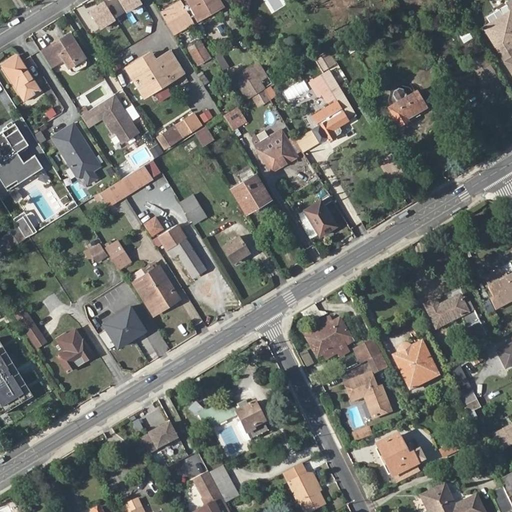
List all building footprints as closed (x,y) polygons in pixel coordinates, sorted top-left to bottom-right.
[(140,0),(119,0),(127,12),(142,3),(140,0)] [(181,0),(160,12),(173,33),(194,21),(193,19),(184,4),(181,0)] [(184,4),(193,19),(222,2),(220,0),(191,0),(184,4)] [(103,1),(88,10),(99,29),(115,20),(103,1)] [(511,9),(510,11),(483,27),(511,73),(511,44),(511,45),(511,44),(511,9)] [(468,29),(459,33),(463,42),(472,38),(468,29)] [(87,61),(69,33),(40,51),(50,67),(63,59),(71,71),(75,72),(86,64),(87,61)] [(189,46),(192,50),(190,51),(198,64),(211,56),(203,43),(202,44),(199,40),(196,39),(190,42),(189,46)] [(474,53),(477,58),(485,54),(481,49),(474,53)] [(147,61),(130,71),(135,81),(143,76),(147,82),(139,87),(145,97),(184,73),(171,52),(156,61),(149,65),(147,61)] [(214,56),(224,69),(230,65),(220,52),(214,56)] [(317,56),(321,70),(333,66),(328,52),(317,56)] [(128,68),(130,71),(147,61),(149,65),(156,61),(151,53),(128,68)] [(485,54),(477,58),(476,59),(493,87),(501,82),(490,66),(492,65),(485,54)] [(23,72),(27,70),(17,55),(2,65),(23,100),(39,90),(29,74),(25,77),(23,72)] [(256,63),(232,78),(246,100),(263,90),(256,79),(263,75),(256,63)] [(389,100),(392,105),(413,92),(410,87),(400,85),(391,90),(389,100)] [(427,106),(417,90),(413,92),(392,105),(389,107),(400,125),(409,120),(408,118),(427,106)] [(119,102),(101,114),(111,129),(114,130),(122,142),(138,132),(133,123),(130,122),(129,120),(129,117),(119,102)] [(319,127),(313,130),(320,142),(326,138),(328,142),(337,136),(333,131),(349,121),(337,102),(313,117),(319,127)] [(410,122),(429,110),(427,106),(408,118),(409,120),(410,122)] [(223,116),(230,129),(243,121),(235,108),(223,116)] [(205,121),(212,118),(209,109),(201,113),(205,121)] [(182,121),(175,126),(182,137),(190,133),(182,121)] [(73,122),(51,136),(78,180),(100,166),(73,122)] [(0,177),(7,188),(42,165),(34,153),(23,160),(17,151),(28,144),(15,123),(8,128),(7,125),(2,129),(3,131),(0,132),(0,177)] [(164,149),(182,137),(175,126),(157,137),(164,149)] [(205,126),(195,134),(203,146),(214,138),(205,126)] [(278,130),(255,143),(271,171),(294,158),(278,130)] [(302,146),(315,142),(312,131),(299,135),(302,146)] [(152,159),(145,164),(153,178),(161,173),(152,159)] [(116,182),(123,194),(150,177),(143,165),(116,182)] [(269,198),(255,175),(232,189),(246,212),(269,198)] [(107,204),(123,194),(116,182),(100,192),(107,204)] [(180,202),(193,223),(205,216),(193,194),(180,202)] [(330,195),(305,210),(320,236),(337,226),(325,206),(334,200),(330,195)] [(152,237),(164,229),(155,215),(143,223),(152,237)] [(22,217),(15,222),(25,239),(33,234),(22,217)] [(159,235),(173,257),(178,254),(192,276),(205,268),(177,224),(159,235)] [(458,250),(467,245),(456,225),(447,230),(458,250)] [(239,237),(224,246),(234,263),(249,253),(239,237)] [(118,241),(106,248),(118,268),(130,261),(118,241)] [(98,242),(85,252),(94,265),(108,255),(98,242)] [(133,283),(153,314),(178,298),(158,267),(153,270),(151,266),(144,270),(146,274),(133,283)] [(502,305),(511,300),(511,273),(507,276),(502,267),(494,272),(499,280),(504,291),(497,294),(502,305)] [(499,280),(494,272),(485,276),(489,285),(499,280)] [(467,329),(480,323),(474,311),(469,313),(460,296),(439,307),(436,300),(425,306),(436,330),(461,317),(467,329)] [(144,330),(128,305),(101,322),(117,347),(144,330)] [(18,317),(21,322),(28,317),(26,313),(18,317)] [(21,322),(31,339),(41,333),(30,316),(28,317),(21,322)] [(330,324),(307,337),(317,356),(322,353),(342,341),(344,345),(352,341),(339,318),(330,324)] [(327,320),(304,333),(307,337),(330,324),(327,320)] [(75,326),(54,339),(61,351),(55,355),(66,373),(94,355),(75,326)] [(107,349),(113,346),(105,329),(99,332),(107,349)] [(0,341),(0,414),(33,395),(0,341)] [(322,353),(325,359),(336,352),(338,357),(347,351),(344,346),(344,345),(342,341),(322,353)] [(375,341),(363,347),(370,360),(381,355),(375,341)] [(511,344),(498,352),(506,369),(511,365),(511,344)] [(408,346),(398,351),(400,355),(394,358),(410,390),(434,377),(426,361),(429,360),(421,345),(410,350),(408,346)] [(363,347),(353,352),(360,365),(370,360),(363,347)] [(370,360),(376,373),(388,368),(381,355),(370,360)] [(377,389),(371,374),(344,384),(351,402),(365,397),(367,396),(369,402),(367,403),(373,419),(391,412),(381,388),(377,389)] [(472,392),(458,398),(463,407),(476,400),(472,392)] [(236,410),(229,397),(204,409),(197,413),(198,414),(206,430),(238,414),(236,410)] [(270,430),(255,400),(249,404),(247,399),(238,403),(241,408),(236,410),(238,414),(251,440),(270,430)] [(476,400),(463,407),(466,414),(480,407),(476,400)] [(204,409),(195,401),(189,408),(197,415),(198,414),(197,413),(204,409)] [(168,422),(139,438),(148,455),(177,439),(168,422)] [(511,443),(511,424),(492,434),(495,439),(498,437),(505,448),(511,443)] [(369,429),(354,434),(356,442),(371,436),(369,429)] [(397,437),(377,447),(392,476),(412,466),(417,464),(410,451),(406,453),(397,437)] [(468,447),(470,439),(462,437),(460,445),(468,447)] [(283,473),(288,482),(293,480),(305,473),(301,464),(283,473)] [(412,466),(392,476),(396,485),(416,475),(412,466)] [(222,499),(208,473),(194,480),(204,498),(208,506),(206,507),(197,511),(218,511),(214,503),(222,499)] [(296,487),(294,493),(299,504),(301,503),(304,511),(310,511),(325,505),(318,492),(316,487),(319,486),(313,473),(305,473),(293,480),(296,487)] [(238,496),(227,475),(214,481),(225,503),(238,496)] [(288,482),(294,493),(296,487),(293,480),(288,482)] [(453,506),(443,485),(420,497),(427,511),(479,511),(472,497),(453,506)] [(490,493),(499,511),(509,511),(511,511),(511,506),(508,498),(502,486),(490,493)]
